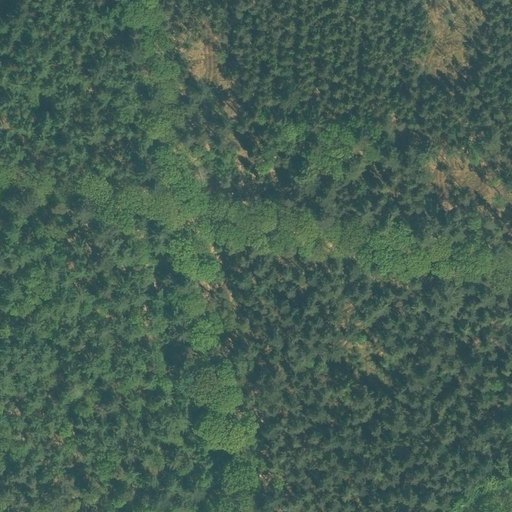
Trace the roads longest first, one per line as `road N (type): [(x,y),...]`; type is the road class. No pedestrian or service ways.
road 1 (track): [(239,511),(181,206),(511,263)]
road 2 (track): [(0,179),(181,206),(141,0)]
road 3 (track): [(94,511),(0,423)]
